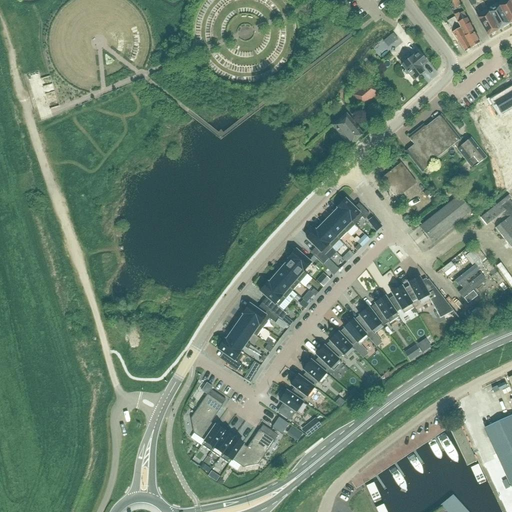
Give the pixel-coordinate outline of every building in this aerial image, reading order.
[(462,6),(458,0),(453,0),(453,2),(457,9),(462,6)] [(502,0),(498,3),(510,24),(511,23),(511,4),(509,0),(502,0)] [(510,24),(498,3),(487,9),(500,30),(510,24)] [(500,30),(487,9),(477,15),(489,37),(500,30)] [(467,20),(458,24),(461,29),(471,49),(479,44),(467,20)] [(450,26),(455,33),(453,34),(465,52),(471,49),(461,29),(458,24),(457,22),(450,26)] [(424,72),(420,68),(427,63),(418,52),(412,57),(411,56),(400,65),(405,71),(403,72),(403,73),(405,76),(406,76),(408,75),(413,81),(424,72)] [(351,93),(352,95),(363,107),(378,94),(368,82),(366,80),(351,93)] [(511,89),(491,102),(501,118),(511,111),(511,89)] [(345,115),(331,126),(348,147),(362,135),(345,115)] [(428,164),(452,145),(456,149),(455,150),(471,169),(485,158),(470,138),(461,145),(458,140),(459,140),(439,115),(424,128),(422,125),(406,138),(413,146),(404,152),(421,173),(430,166),(428,164)] [(511,122),(503,128),(510,139),(511,137),(511,122)] [(380,179),(396,199),(415,184),(400,164),(380,179)] [(398,199),(404,207),(408,205),(401,196),(398,199)] [(457,196),(418,228),(430,243),(469,212),(457,196)] [(511,221),(509,217),(511,214),(511,208),(504,199),(507,197),(507,196),(479,218),(485,226),(492,221),(496,227),(494,229),(511,251),(511,221)] [(364,220),(369,215),(359,206),(355,210),(344,200),(337,208),(354,225),(361,218),(364,220)] [(346,233),(354,225),(337,208),(336,208),(337,209),(330,216),(346,233)] [(322,224),(339,240),(346,233),(330,216),(322,224)] [(379,227),(371,217),(366,221),(374,231),(379,227)] [(331,248),(339,240),(322,224),(315,231),(314,231),(331,248)] [(324,256),(331,248),(314,231),(306,239),(317,250),(312,255),(322,265),(327,259),(324,256)] [(288,259),(306,275),(302,271),(310,263),(295,251),(288,259)] [(299,283),(306,275),(288,259),(287,259),(288,260),(282,268),(299,283)] [(333,275),(338,270),(332,264),(327,270),(333,275)] [(458,292),(463,299),(485,280),(480,274),(467,285),(464,281),(478,270),(474,265),(454,281),(462,289),(458,292)] [(292,291),(299,283),(282,268),(274,276),(292,291)] [(267,284),(285,299),(292,291),(274,276),(268,284),(267,284)] [(411,290),(404,294),(410,304),(417,301),(419,305),(429,300),(439,319),(452,312),(459,322),(460,321),(428,280),(421,284),(418,278),(408,284),(411,290)] [(278,308),(285,299),(267,284),(268,284),(267,283),(266,284),(259,292),(273,304),(278,308)] [(394,300),(388,304),(395,313),(401,310),(403,314),(413,308),(410,304),(404,294),(401,288),(391,294),(394,300)] [(378,310),(372,314),(379,324),(385,320),(388,324),(397,318),(395,313),(388,304),(384,298),(374,304),(378,310)] [(286,314),(278,308),(273,304),(268,310),(278,317),(278,318),(281,320),(286,314)] [(273,323),(278,318),(278,317),(268,310),(264,316),(249,305),(242,314),(242,315),(243,315),(262,328),(269,319),(273,323)] [(361,319),(355,324),(364,335),(370,331),(373,335),(382,328),(379,324),(372,314),(368,309),(358,316),(361,319)] [(243,315),(237,324),(252,334),(251,334),(256,337),(262,328),(243,315)] [(346,331),(340,336),(342,339),(350,347),(356,343),(359,347),(368,339),(364,335),(355,324),(352,321),(343,328),(346,331)] [(252,334),(237,324),(231,333),(245,343),(246,343),(251,334),(252,334)] [(231,333),(225,341),(224,341),(239,352),(239,351),(243,347),(247,350),(250,346),(246,343),(245,343),(231,333)] [(334,346),(328,352),(337,360),(342,355),(345,359),(354,351),(350,347),(342,339),(340,336),(337,333),(329,341),(334,346)] [(224,341),(225,341),(224,340),(223,341),(217,350),(230,359),(226,364),(238,372),(242,366),(237,363),(243,355),(244,354),(239,351),(239,352),(224,341)] [(319,359),(314,365),(319,369),(325,374),(329,369),(333,372),(341,363),(337,360),(328,352),(323,347),(315,355),(319,359)] [(321,386),(328,377),(325,374),(319,369),(309,361),(302,370),(307,374),(303,380),(313,388),(317,382),(321,386)] [(254,367),(249,377),(254,379),(259,369),(254,367)] [(313,388),(303,380),(297,376),(290,385),(295,389),(291,395),(301,403),(305,397),(309,400),(316,391),(313,388)] [(504,417),(511,414),(511,405),(504,384),(493,388),(504,417)] [(301,403),(291,395),(285,391),(279,401),(285,405),(278,414),(289,421),(295,412),(299,415),(305,405),(301,403)] [(210,398),(207,395),(194,413),(209,423),(221,405),(218,403),(214,400),(210,398)] [(344,402),(339,398),(335,403),(339,407),(344,402)] [(209,423),(194,413),(190,419),(193,434),(204,441),(214,426),(209,423)] [(511,417),(485,430),(508,480),(511,488),(511,487),(511,417)] [(281,434),(288,424),(283,421),(282,420),(278,418),(272,427),(281,434)] [(301,429),(307,437),(321,427),(314,419),(301,429)] [(224,432),(214,426),(204,441),(201,446),(210,452),(224,432)] [(262,433),(258,431),(246,448),(261,459),(273,441),(269,438),(266,436),(262,433)] [(233,438),(224,432),(210,452),(219,458),(233,438)] [(242,445),(233,438),(219,458),(228,465),(231,460),(241,445),(242,445)] [(246,448),(241,445),(231,460),(242,467),(257,465),(261,459),(246,448)]
